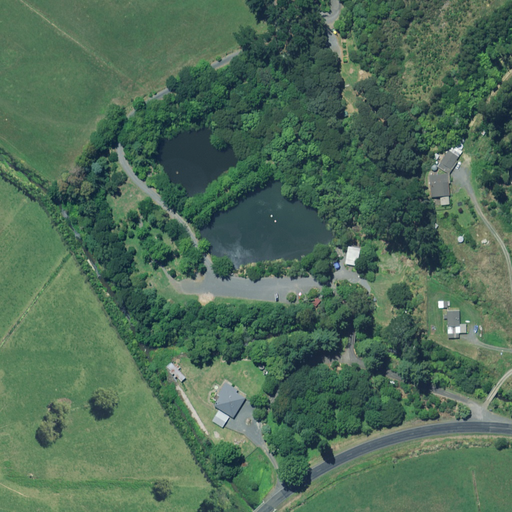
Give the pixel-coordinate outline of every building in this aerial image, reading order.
[(460,157),(449,150),(438,167),(447,172),(450,168),(452,169),(460,157)] [(271,160),(266,164),(270,169),(275,165),(271,160)] [(450,195),(448,174),(430,176),(432,197),(450,195)] [(348,247),(345,264),(358,266),(360,249),(348,247)] [(316,297),(312,304),(316,307),(321,300),(316,297)] [(461,325),(461,311),(448,311),(449,338),(460,338),(460,332),(467,332),(467,324),(461,325)] [(172,371),(170,372),(176,379),(177,377),(182,382),(187,377),(172,361),(167,365),(172,371)] [(240,391),(226,382),(218,395),(220,397),(214,406),(220,409),(213,421),(223,427),(231,416),(234,418),(246,399),(238,393),(240,391)]
